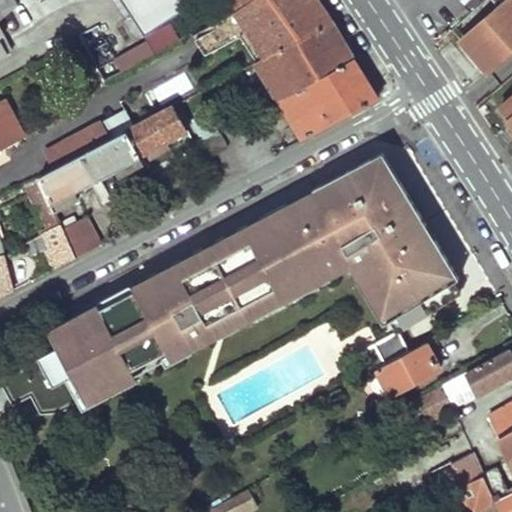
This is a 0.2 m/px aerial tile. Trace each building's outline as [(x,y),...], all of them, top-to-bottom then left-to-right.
[(12,0),(0,0),(0,57),(4,55),(0,47),(0,35),(2,35),(0,31),(0,13),(16,5),(12,0)] [(250,0),(228,0),(235,10),(250,0)] [(314,0),(250,0),(235,10),(265,55),(328,21),(314,0)] [(511,0),(491,0),(498,6),(459,41),(487,72),(511,51),(511,0)] [(340,39),(328,21),(265,55),(255,61),(279,99),(353,58),(340,39)] [(120,68),(181,40),(173,24),(112,51),(120,68)] [(364,76),(353,58),(279,99),(304,138),(378,99),(364,76)] [(133,126),(165,109),(152,83),(116,101),(120,108),(133,126)] [(511,94),(498,107),(508,119),(506,121),(511,127),(511,94)] [(0,145),(22,134),(3,99),(0,100),(0,145)] [(172,106),(165,109),(133,126),(125,130),(139,154),(162,141),(185,129),(172,106)] [(120,108),(98,119),(109,139),(125,130),(133,126),(120,108)] [(98,119),(44,147),(54,167),(106,140),(109,139),(98,119)] [(143,162),(139,154),(125,130),(109,139),(106,140),(124,172),(143,162)] [(228,150),(218,132),(195,145),(205,163),(228,150)] [(124,172),(106,140),(54,167),(37,175),(53,211),(77,198),(72,190),(94,178),(113,168),(117,176),(124,172)] [(461,294),(379,161),(353,175),(52,335),(53,339),(49,352),(0,377),(0,383),(12,406),(41,411),(89,404),(89,401),(108,389),(106,384),(352,257),(390,331),(404,322),(461,294)] [(53,211),(37,175),(24,182),(32,200),(36,198),(49,228),(58,223),(53,211)] [(70,217),(58,223),(75,258),(101,244),(84,218),(74,223),(70,217)] [(58,223),(49,228),(40,232),(48,248),(45,249),(55,268),(75,258),(58,223)] [(0,296),(12,290),(1,252),(0,251),(0,296)] [(375,368),(403,353),(390,331),(361,348),(371,370),(375,368)] [(439,368),(425,341),(403,353),(375,368),(388,394),(439,368)] [(511,374),(511,356),(507,348),(415,397),(429,422),(511,374)] [(511,402),(488,417),(509,460),(511,457),(511,402)] [(462,484),(480,475),(471,454),(429,476),(440,496),(462,484)] [(509,496),(495,467),(480,475),(494,504),(509,496)] [(462,484),(472,511),(477,511),(494,504),(480,475),(462,484)] [(253,511),(259,509),(249,492),(215,510),(215,511),(253,511)] [(511,511),(511,494),(509,496),(494,504),(496,511),(511,511)]
